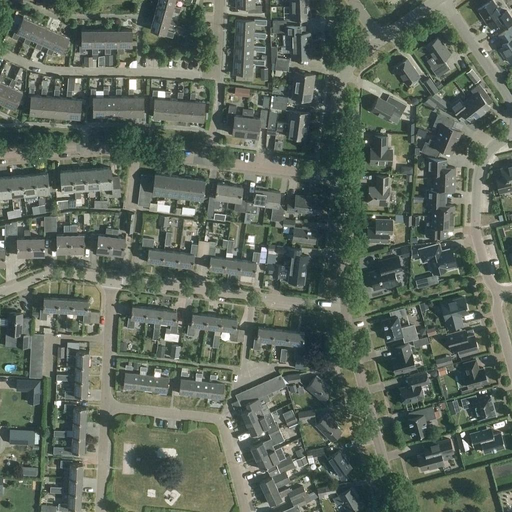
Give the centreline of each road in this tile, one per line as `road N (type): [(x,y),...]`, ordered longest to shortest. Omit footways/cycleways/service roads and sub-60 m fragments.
road 1 (residential): [(0,50),(50,70),(217,75)]
road 2 (tertiary): [(395,511),(345,308)]
road 3 (residential): [(498,296),(478,241),(477,184),(487,155),(511,137)]
road 4 (tertiary): [(339,177),(338,93),(351,63),(377,39)]
road 5 (residential): [(245,511),(222,424),(170,414)]
road 6 (residential): [(251,297),(112,279)]
road 7 (residential): [(137,153),(85,147),(0,155)]
road 8 (tertiary): [(345,308),(339,177)]
road 9 (residential): [(339,177),(209,162)]
road 10 (residential): [(511,103),(442,0)]
